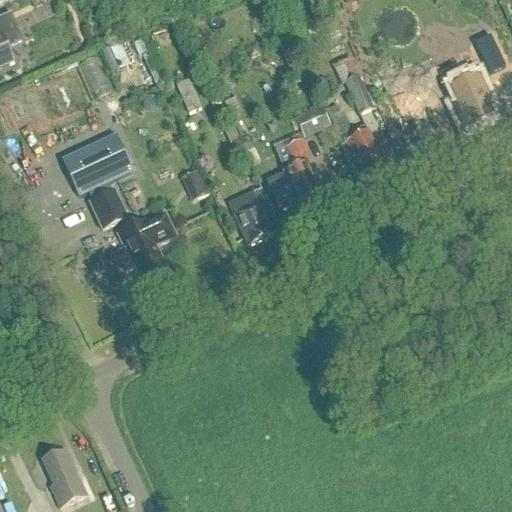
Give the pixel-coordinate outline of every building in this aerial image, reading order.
[(0,72),(14,66),(8,52),(23,45),(11,17),(0,22),(0,72)] [(489,79),(505,71),(490,40),(474,48),(489,79)] [(343,88),(358,120),(372,113),(348,63),(331,71),(339,90),(343,88)] [(482,73),(455,86),(463,104),(459,106),(471,132),(498,119),(490,104),(495,101),(482,73)] [(202,114),(189,84),(176,90),(189,119),(202,114)] [(130,102),(112,114),(118,124),(137,112),(130,102)] [(293,123),(303,144),(329,132),(319,110),(293,123)] [(341,149),(347,147),(356,168),(359,166),(367,184),(386,175),(365,130),(352,135),(343,116),(330,122),(341,149)] [(115,140),(62,165),(80,203),(133,177),(115,140)] [(286,178),(266,186),(278,214),(298,205),(301,212),(324,202),(319,190),(322,189),(311,164),(302,144),(276,156),(285,176),(286,178)] [(130,224),(117,195),(89,207),(102,237),(130,224)] [(274,241),(260,207),(255,196),(229,208),(248,252),(274,241)] [(125,254),(117,258),(125,277),(138,272),(144,285),(167,275),(158,254),(157,252),(159,251),(176,243),(176,242),(165,220),(146,228),(119,241),(125,254)] [(72,476),(63,457),(34,471),(42,487),(26,495),(34,511),(84,511),(87,511),(78,492),(90,486),(83,470),(72,476)]
